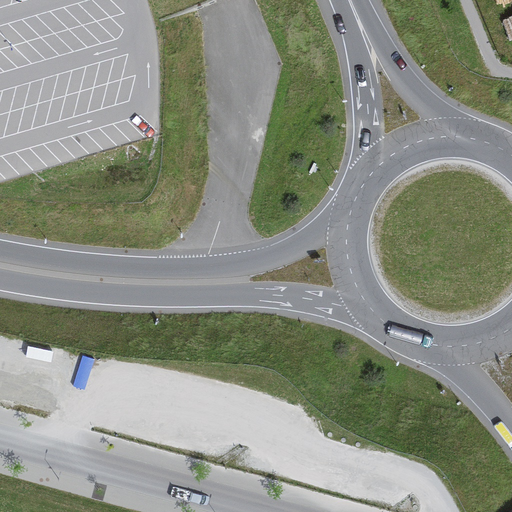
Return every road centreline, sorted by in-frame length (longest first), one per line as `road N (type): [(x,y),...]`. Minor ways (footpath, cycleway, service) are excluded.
road 1 (trunk): [(0,279),(108,294),(366,304)]
road 2 (trunk): [(349,218),(277,253),(230,264),(110,263),(0,248)]
road 3 (residential): [(269,511),(0,439)]
road 4 (trunk): [(452,138),(352,7)]
road 5 (trunk): [(352,7),(375,170)]
